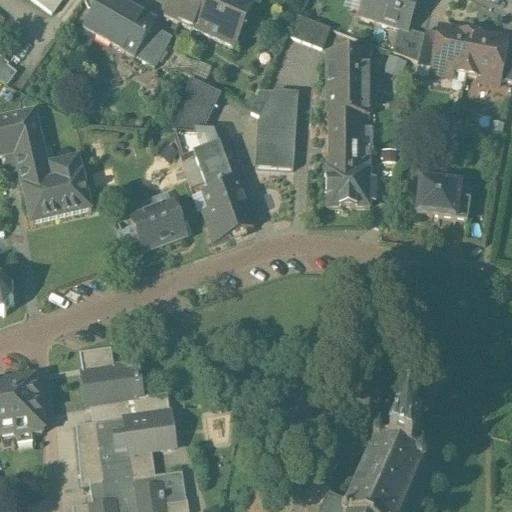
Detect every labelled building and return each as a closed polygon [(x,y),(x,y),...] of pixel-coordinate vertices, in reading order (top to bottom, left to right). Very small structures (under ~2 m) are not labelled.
[(43,0),(39,7),(49,14),(59,0),(43,0)] [(84,0),(82,3),(94,10),(99,0),(84,0)] [(112,0),(99,0),(94,10),(83,30),(134,59),(150,31),(154,23),(112,0)] [(222,0),(171,0),(163,18),(185,28),(193,9),(214,18),(222,0)] [(245,0),(222,0),(214,18),(193,9),(185,28),(234,50),(255,4),(245,0)] [(417,0),(364,0),(358,19),(399,32),(406,34),(407,33),(417,0)] [(330,32),(297,19),(289,41),(322,53),(330,32)] [(150,31),(134,59),(153,70),(169,41),(150,31)] [(406,34),(399,32),(391,56),(417,66),(423,38),(407,33),(406,34)] [(457,36),(440,32),(439,37),(433,72),(432,77),(451,80),(452,76),(465,78),(473,34),(463,32),(457,36)] [(439,37),(424,34),(423,38),(417,66),(416,69),(433,72),(439,37)] [(484,36),(473,34),(465,78),(478,80),(477,85),(497,88),(504,48),(505,44),(487,41),(484,36)] [(511,49),(504,48),(498,83),(511,85),(511,49)] [(368,56),(326,56),(326,119),(329,120),(329,172),(358,173),(358,155),(358,119),(368,120),(368,56)] [(8,66),(0,59),(0,84),(7,88),(16,75),(7,68),(8,66)] [(386,74),(399,77),(403,65),(389,62),(386,74)] [(220,97),(189,82),(172,134),(202,136),(220,97)] [(272,95),(259,94),(249,116),(259,121),(272,95)] [(297,97),(272,95),(259,121),(258,125),(255,172),(292,174),(297,97)] [(77,160),(44,168),(41,152),(43,151),(34,114),(0,121),(0,160),(11,158),(17,174),(21,190),(30,228),(91,214),(82,176),(81,176),(77,160)] [(212,137),(202,136),(172,134),(190,193),(203,188),(206,195),(231,185),(218,149),(217,149),(212,137)] [(414,136),(405,134),(400,157),(409,159),(414,136)] [(329,172),(325,172),(325,213),(369,213),(369,206),(374,206),(374,183),(369,183),(369,155),(358,155),(358,173),(329,172)] [(444,177),(430,175),(429,185),(420,184),(415,219),(466,225),(469,204),(457,203),(459,189),(443,187),(444,177)] [(206,195),(202,196),(208,213),(202,215),(213,246),(252,232),(235,184),(231,185),(206,195)] [(151,203),(144,206),(147,214),(146,214),(147,215),(155,212),(155,211),(154,211),(151,203)] [(147,215),(130,222),(142,257),(184,242),(172,206),(155,212),(147,215)] [(0,317),(1,317),(3,320),(6,319),(4,316),(10,308),(13,309),(14,306),(11,305),(10,294),(13,293),(12,290),(9,292),(0,285),(1,282),(0,281),(0,317)] [(80,377),(86,412),(90,412),(92,428),(126,424),(139,423),(136,405),(142,404),(141,402),(137,368),(113,372),(111,353),(79,357),(82,377),(80,377)] [(32,381),(0,387),(0,439),(12,437),(13,441),(41,436),(40,433),(41,433),(32,381)] [(166,398),(141,402),(142,404),(136,405),(139,423),(169,418),(166,398)] [(126,424),(131,460),(174,453),(169,418),(139,423),(126,424)] [(126,424),(92,428),(101,487),(101,492),(104,509),(95,511),(88,511),(166,511),(186,509),(186,507),(182,478),(135,485),(131,460),(126,424)] [(101,487),(92,428),(75,431),(80,490),(101,487)] [(404,511),(419,479),(423,477),(425,473),(423,468),(419,466),(414,468),(410,467),(418,447),(395,436),(386,456),(382,454),(380,450),(376,448),(372,449),(370,454),(371,458),(347,511),(326,503),(322,511),(404,511)] [(95,511),(104,509),(101,492),(93,493),(95,511)]
